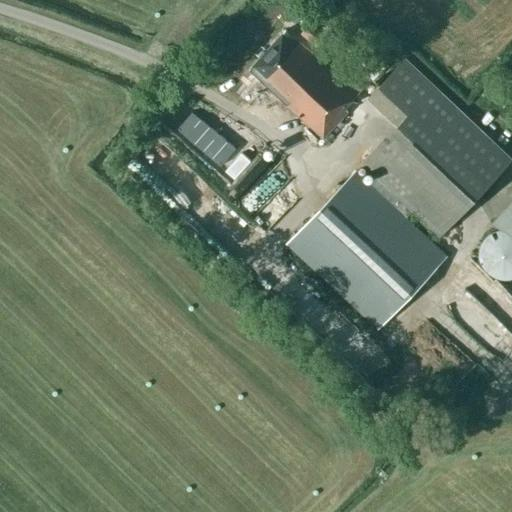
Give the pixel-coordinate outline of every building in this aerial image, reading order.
[(323,137),(348,111),(344,108),(361,90),(333,63),(328,69),(310,52),(315,46),(316,46),(326,35),(312,21),(301,32),(305,36),(299,42),(286,29),(249,69),(323,137)] [(369,97),(398,125),(362,162),(375,175),(368,183),(356,171),(287,243),(378,328),(446,255),(406,218),(413,210),(440,236),(511,160),(405,58),(369,97)] [(159,124),(188,147),(211,118),(175,91),(166,103),(171,107),(159,124)] [(502,229),(511,237),(511,199),(490,222),(502,229)] [(429,304),(444,304),(443,290),(428,291),(429,304)] [(484,309),(465,326),(486,349),(499,337),(490,328),(496,322),(484,309)]
